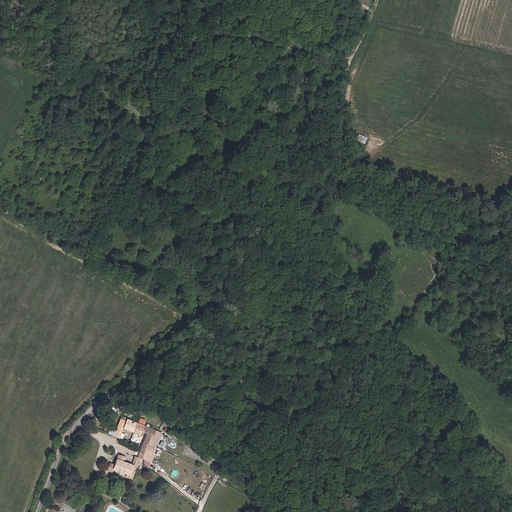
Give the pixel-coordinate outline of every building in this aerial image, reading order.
[(362,137),(359,142),(366,146),(369,140),(362,137)] [(130,415),(128,419),(137,423),(139,418),(130,415)] [(125,421),(135,425),(132,431),(140,434),(141,430),(143,425),(137,423),(128,419),(125,418),(125,421)] [(113,437),(118,439),(122,428),(125,421),(119,419),(113,437)] [(125,421),(122,428),(132,431),(135,425),(125,421)] [(155,433),(150,432),(149,432),(139,457),(141,458),(145,459),(154,434),(155,433)] [(161,437),(155,435),(146,460),(153,462),(161,437)] [(112,470),(125,475),(129,476),(130,472),(133,473),(135,466),(137,466),(139,462),(134,460),(132,466),(123,462),(125,457),(117,454),(113,465),(109,464),(106,471),(111,473),(112,470)]
